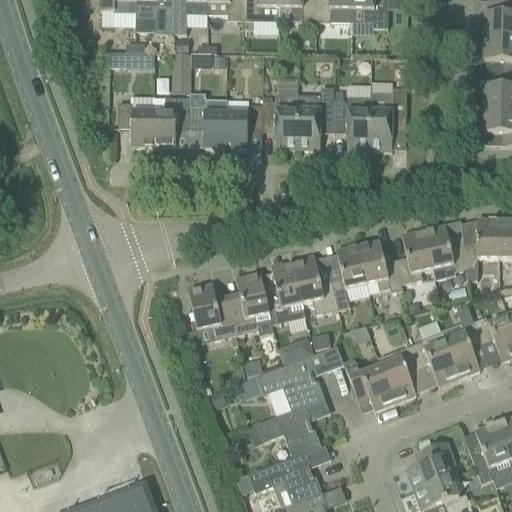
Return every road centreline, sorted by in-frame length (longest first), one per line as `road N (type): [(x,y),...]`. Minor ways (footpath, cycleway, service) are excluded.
road 1 (tertiary): [(99,263),(1,0)]
road 2 (tertiary): [(190,511),(99,263)]
road 3 (residential): [(386,511),(369,447),(511,389)]
road 4 (unclassified): [(114,176),(262,174),(268,222)]
road 5 (unclassified): [(429,183),(433,0)]
road 6 (residential): [(99,263),(268,222)]
road 7 (residential): [(268,222),(429,183)]
